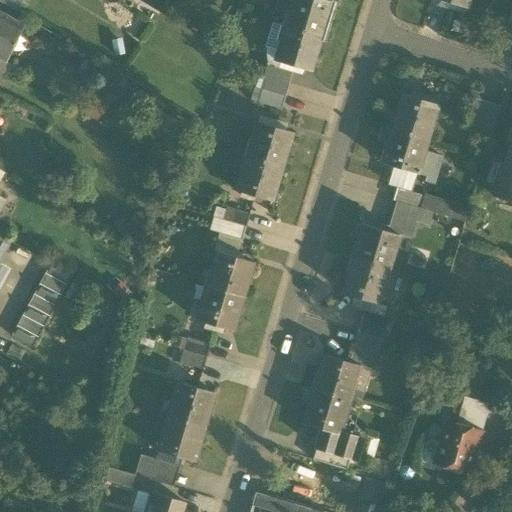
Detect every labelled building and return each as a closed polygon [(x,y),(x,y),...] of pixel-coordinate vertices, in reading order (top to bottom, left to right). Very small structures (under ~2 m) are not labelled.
[(0,0),(0,2),(15,11),(20,0),(0,0)] [(324,0),(294,0),(286,26),(321,37),(331,2),(324,0)] [(0,58),(6,62),(24,26),(0,12),(0,58)] [(265,47),(279,51),(286,26),(272,22),(265,47)] [(321,37),(286,26),(279,51),(276,61),(294,66),(305,69),(311,71),(321,37)] [(122,38),(111,40),(114,57),(125,55),(122,38)] [(265,47),(268,64),(275,65),(276,61),(279,51),(265,47)] [(104,68),(87,56),(71,78),(89,90),(104,68)] [(292,73),(294,66),(276,61),(275,65),(268,64),(264,77),(266,77),(267,77),(289,84),(292,73)] [(294,66),(292,73),(302,76),(305,69),(294,66)] [(266,77),(263,90),(286,97),(290,84),(289,84),(267,77),(266,77)] [(282,110),(286,97),(263,90),(259,103),(282,110)] [(107,92),(89,115),(97,121),(115,98),(107,92)] [(404,94),(393,129),(428,139),(438,105),(404,94)] [(478,133),(491,137),(500,105),(487,101),(473,97),(464,129),(478,133)] [(152,107),(144,121),(155,128),(163,114),(152,107)] [(168,115),(158,130),(174,140),(183,124),(168,115)] [(258,122),(286,130),(288,123),(260,115),(258,122)] [(258,122),(247,156),(282,167),(292,132),(286,130),(258,122)] [(393,166),(417,174),(424,151),(428,139),(393,129),(383,163),(393,166)] [(511,143),(494,196),(511,202),(511,143)] [(442,156),(424,151),(417,174),(426,176),(425,181),(433,184),(442,156)] [(272,201),(282,167),(247,156),(237,191),(272,201)] [(0,170),(5,173),(7,175),(13,165),(0,157),(0,170)] [(417,174),(393,166),(387,185),(397,188),(412,192),(417,174)] [(393,200),(397,201),(393,215),(416,221),(420,208),(423,196),(412,192),(397,188),(393,200)] [(420,208),(433,212),(466,221),(470,207),(424,194),(423,196),(420,208)] [(0,213),(8,201),(0,195),(0,213)] [(227,207),(223,220),(247,227),(250,214),(227,207)] [(420,208),(416,221),(429,225),(433,212),(420,208)] [(399,235),(411,238),(416,221),(393,215),(388,232),(399,235)] [(134,219),(120,230),(138,253),(152,241),(134,219)] [(243,240),(247,227),(223,220),(220,233),(241,240),(243,240)] [(364,225),(354,259),(389,270),(399,235),(388,232),(364,225)] [(241,240),(220,233),(214,251),(219,252),(244,260),(245,254),(238,252),(241,240)] [(0,260),(9,244),(0,238),(0,260)] [(219,252),(208,287),(243,297),(253,263),(244,260),(219,252)] [(378,304),(389,270),(354,259),(344,294),(353,297),(378,304)] [(0,289),(11,270),(0,263),(0,289)] [(71,274),(50,263),(11,336),(32,347),(71,274)] [(233,331),(243,297),(208,287),(198,321),(233,331)] [(387,306),(378,304),(353,297),(350,307),(384,317),(387,306)] [(364,313),(358,331),(354,347),(378,354),(383,339),(388,320),(364,313)] [(85,332),(95,345),(109,333),(95,316),(88,322),(92,327),(85,332)] [(97,346),(95,345),(85,332),(78,338),(90,352),(97,346)] [(188,337),(184,350),(207,357),(211,344),(188,337)] [(24,352),(11,345),(6,353),(19,360),(24,352)] [(371,369),(373,370),(378,354),(354,347),(349,362),(360,366),(371,369)] [(203,370),(207,357),(184,350),(180,363),(203,370)] [(326,355),(315,390),(350,400),(360,366),(349,362),(326,355)] [(360,403),(371,369),(360,366),(350,400),(360,403)] [(180,382),(169,417),(204,427),(214,393),(180,382)] [(465,385),(463,394),(489,401),(492,392),(465,385)] [(340,432),(350,400),(315,390),(305,424),(322,429),(316,448),(317,448),(351,459),(356,461),(358,456),(363,439),(340,432)] [(457,425),(482,432),(490,404),(465,397),(457,425)] [(193,462),(204,427),(169,417),(159,451),(185,459),(193,462)] [(454,474),(459,475),(465,472),(470,473),(482,432),(457,425),(446,422),(434,463),(451,468),(451,469),(454,474)] [(363,439),(358,456),(373,461),(378,443),(363,439)] [(313,460),(347,470),(351,459),(317,448),(313,460)] [(183,467),(185,459),(159,451),(156,459),(175,465),(183,467)] [(141,455),(135,475),(146,479),(169,485),(175,465),(156,459),(141,455)] [(143,492),(146,479),(135,475),(109,467),(106,481),(137,490),(143,492)] [(387,484),(365,477),(358,497),(380,504),(387,484)] [(147,511),(153,495),(143,492),(137,490),(131,511),(134,511),(147,511)] [(147,511),(174,511),(178,500),(153,493),(153,495),(147,511)] [(274,511),(319,511),(255,493),(252,504),(275,511),(274,511)]
